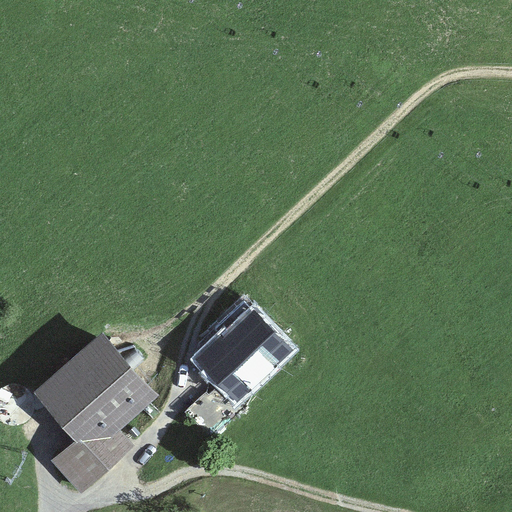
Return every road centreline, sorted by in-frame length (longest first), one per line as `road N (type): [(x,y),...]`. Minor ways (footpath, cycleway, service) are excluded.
road 1 (track): [(511,76),(454,77),(421,95),(219,289),(195,333),(182,385),(104,494)]
road 2 (track): [(104,494),(231,470),(383,511)]
